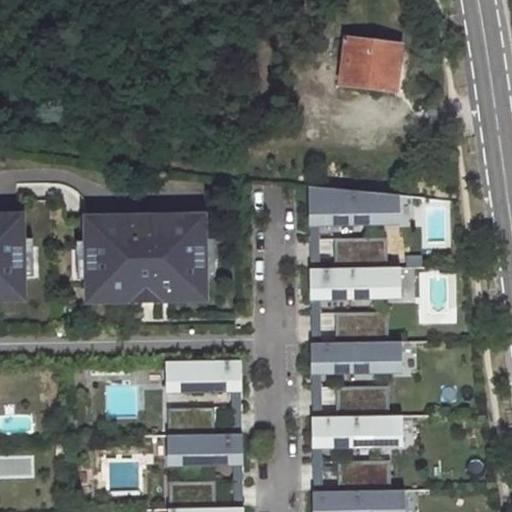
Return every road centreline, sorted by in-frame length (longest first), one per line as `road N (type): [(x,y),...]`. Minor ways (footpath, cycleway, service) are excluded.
road 1 (residential): [(281,341),(0,348)]
road 2 (tertiary): [(511,215),(482,0)]
road 3 (residential): [(283,511),(281,341)]
road 4 (residential): [(281,341),(279,199)]
